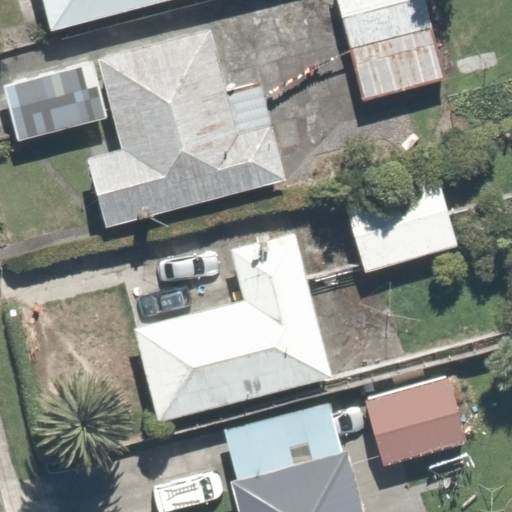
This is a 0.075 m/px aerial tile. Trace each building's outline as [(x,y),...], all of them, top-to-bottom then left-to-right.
[(143,0),(47,0),(54,22),(143,0)] [(429,0),(324,0),(351,90),(447,62),(429,0)] [(215,24),(100,54),(119,141),(86,154),(107,225),(283,176),(261,80),(228,92),(215,24)] [(329,174),(356,260),(453,231),(426,144),(329,174)] [(336,370),(297,227),(229,245),(246,294),(136,321),(162,419),(336,370)] [(355,387),(376,457),(474,428),(454,358),(355,387)] [(366,511),(337,399),(225,431),(237,511),(366,511)]
